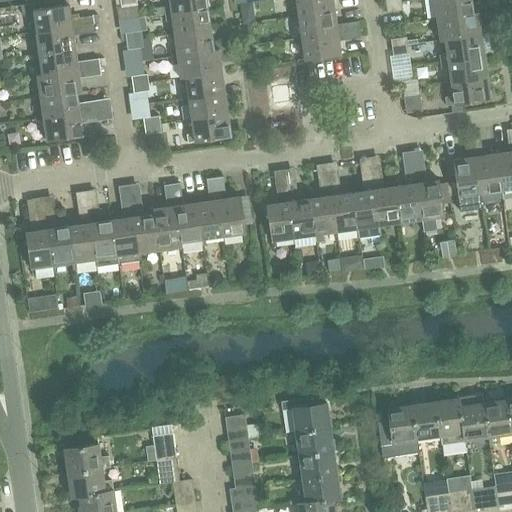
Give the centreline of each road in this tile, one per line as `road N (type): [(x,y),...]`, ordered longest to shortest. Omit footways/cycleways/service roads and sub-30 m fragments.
road 1 (residential): [(130,168),(312,145)]
road 2 (unclassified): [(19,462),(0,289)]
road 3 (residential): [(106,0),(130,168)]
road 4 (residential): [(0,188),(130,168)]
road 5 (residential): [(385,134),(511,113)]
road 6 (residential): [(312,145),(306,98),(379,89)]
